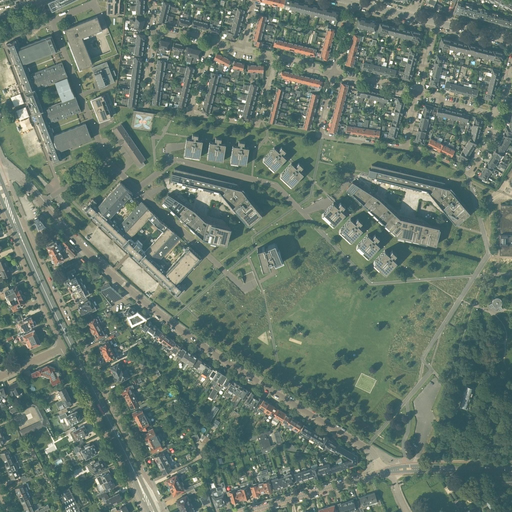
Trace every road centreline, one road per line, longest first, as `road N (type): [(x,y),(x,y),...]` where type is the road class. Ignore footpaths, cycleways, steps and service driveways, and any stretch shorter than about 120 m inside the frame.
road 1 (residential): [(388,470),(139,298),(41,203)]
road 2 (residential): [(146,495),(145,474),(27,230),(15,224)]
road 3 (secondary): [(137,479),(15,224)]
road 4 (residential): [(137,188),(175,159),(275,184),(314,223)]
road 5 (residential): [(106,160),(51,22),(95,4)]
road 6 (residential): [(63,346),(126,474),(137,479)]
road 7 (residential): [(8,207),(5,221),(63,346)]
road 8 (residential): [(404,148),(321,134),(333,73)]
road 9 (residential): [(260,120),(190,113),(207,39)]
road 10 (residential): [(388,470),(254,509)]
road 11 (residential): [(511,466),(388,470)]
road 12 (residential): [(225,272),(137,188)]
